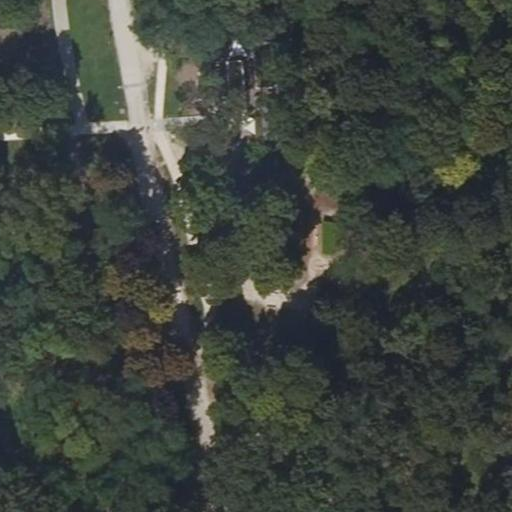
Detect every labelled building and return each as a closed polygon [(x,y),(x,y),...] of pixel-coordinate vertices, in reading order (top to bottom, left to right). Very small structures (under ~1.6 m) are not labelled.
[(251,44),(255,90),(274,88),(270,43),(251,44)] [(224,115),(246,113),(242,61),(226,62),(226,63),(229,97),(223,98),(224,113),(224,115)] [(224,113),(223,98),(229,97),(226,63),(224,63),(218,113),(224,113)] [(276,106),(260,106),(262,141),(277,141),(276,106)] [(297,242),(286,242),(286,257),(298,256),(297,242)]
